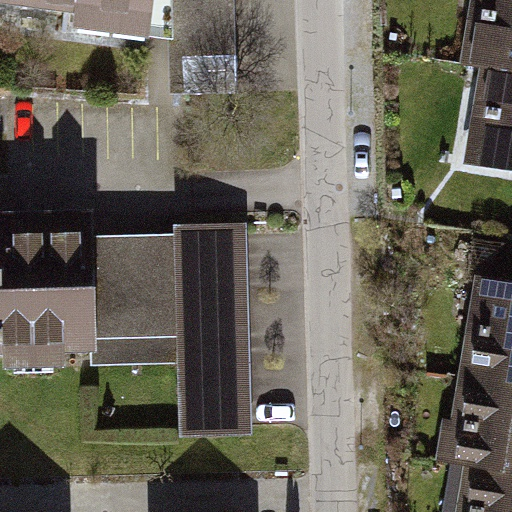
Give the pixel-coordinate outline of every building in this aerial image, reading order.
[(0,0),(0,23),(85,36),(83,51),(158,62),(166,0),(0,0)] [(511,0),(474,0),(465,62),(485,65),(511,68),(511,0)] [(470,164),(511,170),(511,68),(485,65),(470,164)] [(97,235),(97,209),(0,209),(0,356),(6,357),(6,372),(73,372),(73,355),(91,355),(91,366),(178,366),(178,436),(251,435),(249,224),(176,224),(176,234),(97,235)] [(511,283),(475,278),(460,368),(511,376),(511,283)] [(511,376),(460,368),(445,457),(474,462),(511,467),(511,376)] [(511,511),(511,467),(474,462),(466,511),(511,511)]
